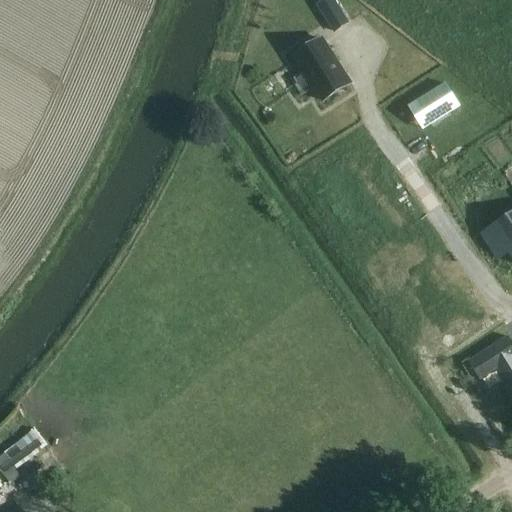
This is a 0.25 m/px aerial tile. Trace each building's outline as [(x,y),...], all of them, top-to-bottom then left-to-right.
[(338,8),(324,16),(328,23),(333,31),(346,22),(342,15),(338,8)] [(323,40),(295,58),(324,102),(351,84),(323,40)] [(446,85),(417,103),(431,125),(460,107),(446,85)] [(511,218),(495,230),(511,256),(511,218)] [(487,352),(474,360),(485,377),(498,369),(511,391),(511,344),(508,338),(504,341),(501,343),(487,352)] [(0,470),(7,479),(48,446),(34,429),(0,457),(0,470)]
